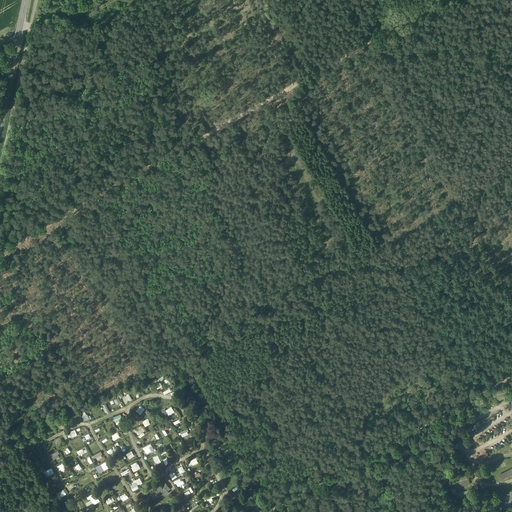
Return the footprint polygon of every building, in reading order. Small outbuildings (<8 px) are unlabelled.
[(164,375),(153,380),(157,389),(162,386),(160,381),(165,379),(164,375)] [(128,393),(123,397),(127,403),(133,399),(128,393)] [(136,411),(141,414),(145,408),(140,405),(136,411)] [(171,406),(165,410),(169,415),(175,411),(171,406)] [(121,414),(114,416),(116,424),(124,422),(121,414)] [(148,418),(142,420),(145,426),(151,424),(148,418)] [(179,419),(172,422),(175,427),(182,424),(179,419)] [(117,432),(111,434),(114,440),(120,437),(117,432)] [(143,447),(147,455),(155,450),(151,443),(143,447)] [(110,455),(117,449),(113,445),(107,451),(110,455)] [(60,457),(57,451),(51,454),(54,460),(60,457)] [(98,460),(103,458),(101,455),(103,454),(101,451),(92,456),(94,458),(96,457),(98,460)] [(156,463),(161,461),(158,454),(153,457),(156,463)] [(137,461),(130,465),(134,471),(141,467),(137,461)] [(52,468),(43,470),(45,476),(54,473),(52,468)] [(500,475),(502,479),(511,475),(509,471),(500,475)] [(470,484),(468,475),(453,480),(455,489),(470,484)] [(143,482),(140,477),(134,480),(135,482),(130,485),(133,490),(139,487),(138,485),(143,482)] [(152,495),(155,499),(160,494),(162,497),(168,492),(167,491),(170,489),(165,483),(164,484),(162,486),(157,490),(152,495)] [(56,493),(58,500),(62,499),(61,496),(66,495),(64,490),(56,493)] [(95,500),(98,498),(96,493),(87,498),(89,501),(86,502),(87,506),(96,501),(95,500)] [(120,495),(122,501),(128,498),(126,493),(120,495)] [(206,497),(208,502),(213,500),(212,497),(215,496),(214,494),(206,497)]
